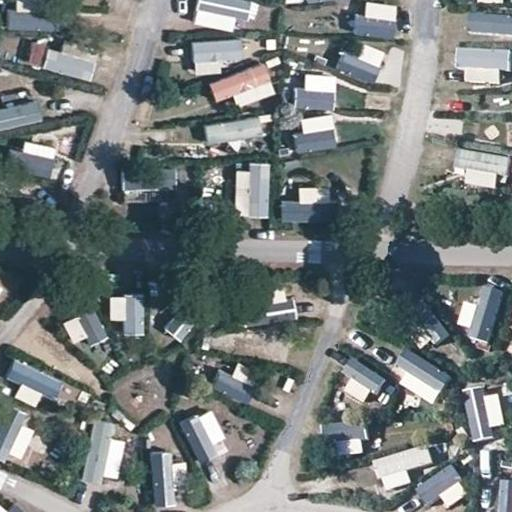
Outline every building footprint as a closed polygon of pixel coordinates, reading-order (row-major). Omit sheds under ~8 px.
[(8,0),(5,19),(67,30),(72,5),(46,0),(8,0)] [(192,0),(190,13),(253,24),(256,0),(192,0)] [(313,29),(375,41),(380,15),(318,4),(313,29)] [(472,40),(511,42),(511,16),(474,14),(472,40)] [(177,63),(241,63),(241,36),(177,37),(177,63)] [(34,64),(96,75),(101,50),(38,38),(34,64)] [(319,68),(381,79),(386,54),(323,42),(319,68)] [(458,78),(511,81),(511,54),(459,52),(458,78)] [(264,69),(204,87),(211,112),(272,94),(264,69)] [(295,102),(358,113),(362,87),(300,76),(295,102)] [(42,85),(0,96),(0,124),(50,110),(42,85)] [(186,141),(249,152),(253,127),(191,115),(186,141)] [(290,154),(353,145),(349,120),(286,128),(290,154)] [(495,146),(511,146),(511,120),(497,120),(495,146)] [(0,162),(51,172),(55,146),(0,136),(0,162)] [(445,179),(508,182),(509,156),(446,153),(445,179)] [(154,223),(167,162),(142,156),(128,218),(154,223)] [(249,229),(263,167),(237,161),(224,223),(249,229)] [(319,231),(332,169),(307,164),(293,226),(319,231)] [(0,211),(40,218),(45,192),(0,184),(0,211)] [(490,218),(511,219),(511,193),(491,192),(490,218)] [(209,286),(184,276),(161,335),(185,345),(209,286)] [(132,347),(157,341),(143,279),(117,285),(132,347)] [(476,283),(479,347),(505,346),(502,282),(476,283)] [(0,306),(10,290),(0,284),(0,306)] [(66,302),(100,356),(122,342),(89,288),(66,302)] [(299,314),(299,288),(235,289),(236,316),(299,314)] [(415,301),(446,356),(469,343),(438,288),(415,301)] [(21,341),(75,374),(89,352),(35,319),(21,341)] [(448,364),(397,327),(381,348),(432,385),(448,364)] [(290,356),(289,330),(226,332),(226,358),(290,356)] [(251,402),(260,378),(201,356),(192,381),(251,402)] [(2,379),(56,412),(69,390),(15,357),(2,379)] [(411,387),(353,362),(343,386),(401,411),(411,387)] [(475,383),(478,446),(504,445),(502,382),(475,383)] [(200,395),(176,406),(203,463),(227,452),(200,395)] [(0,439),(30,458),(44,436),(0,408),(0,439)] [(331,469),(390,445),(380,421),(322,444),(331,469)] [(82,487),(108,487),(109,424),(83,423),(82,487)] [(160,424),(136,435),(163,493),(187,482),(160,424)] [(420,442),(365,473),(378,496),(433,464),(420,442)] [(448,455),(409,505),(417,511),(436,511),(469,472),(448,455)] [(481,473),(478,511),(504,511),(507,474),(481,473)] [(17,496),(9,511),(38,511),(40,507),(17,496)]
